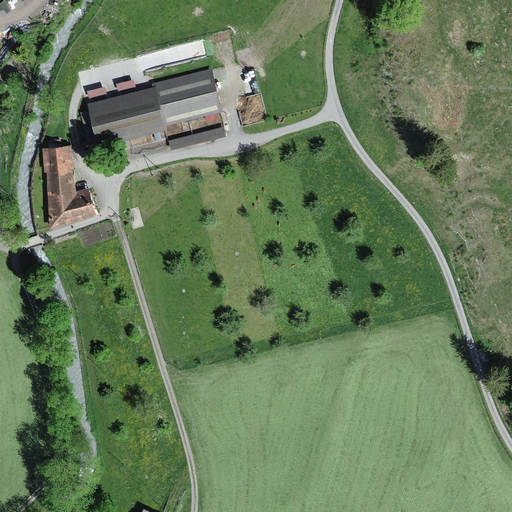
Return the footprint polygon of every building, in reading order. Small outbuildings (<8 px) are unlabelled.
[(155,83),(156,87),(166,126),(223,111),(212,68),(155,83)] [(134,79),(117,84),(118,90),(136,86),(134,79)] [(105,86),(87,91),(89,97),(107,93),(105,86)] [(156,87),(88,104),(89,110),(97,140),(99,146),(166,129),(166,126),(156,87)] [(97,140),(89,110),(81,112),(88,142),(97,140)] [(169,140),(172,150),(226,136),(224,126),(169,140)] [(71,145),(43,148),(44,172),(47,172),(50,229),(97,215),(89,187),(76,190),(72,169),(75,169),(71,145)]
